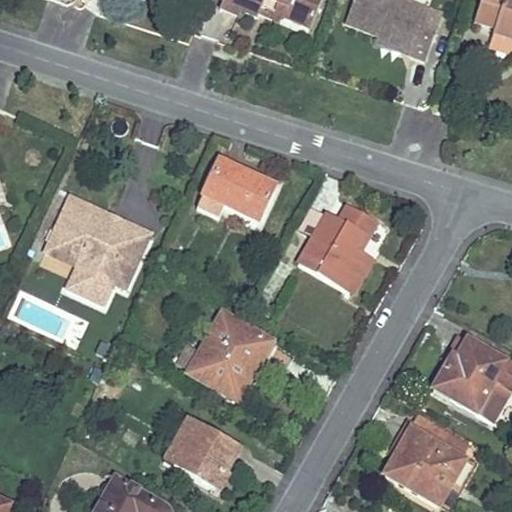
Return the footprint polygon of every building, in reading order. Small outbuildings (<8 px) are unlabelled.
[(223,0),(222,5),(240,13),(256,19),(258,15),(264,1),(270,4),(267,12),(284,20),(309,30),(321,0),(223,0)] [(427,12),(395,0),(354,0),(345,26),(378,39),(410,51),(408,57),(424,64),(437,31),(422,25),(427,12)] [(511,0),(481,0),(473,26),(494,32),(492,38),(511,45),(511,0)] [(270,4),(264,1),(258,15),(275,22),(284,20),(267,12),(270,4)] [(240,13),(222,5),(219,11),(238,19),(240,13)] [(442,18),(427,12),(422,25),(437,31),(442,18)] [(511,52),(511,45),(492,38),(488,50),(508,56),(510,52),(511,52)] [(410,51),(378,39),(375,45),(408,57),(410,51)] [(217,164),(196,211),(218,221),(224,209),(257,224),(273,189),(217,164)] [(66,291),(103,308),(113,286),(125,292),(150,236),(121,223),(116,234),(103,228),(108,217),(69,199),(49,243),(81,258),(76,269),(66,291)] [(360,255),(353,252),(360,242),(365,245),(376,226),(347,210),(339,224),(327,217),(325,220),(314,241),(298,268),(345,295),(366,259),(360,255)] [(314,241),(325,220),(310,212),(298,232),(314,241)] [(121,223),(108,217),(103,228),(116,234),(121,223)] [(360,255),(365,245),(360,242),(353,252),(360,255)] [(49,243),(43,255),(76,269),(81,258),(49,243)] [(181,256),(163,248),(156,262),(174,271),(181,256)] [(351,299),(372,262),(366,259),(345,295),(351,299)] [(261,295),(257,303),(266,307),(270,299),(261,295)] [(257,303),(250,315),(264,323),(271,310),(257,303)] [(271,345),(222,317),(198,359),(190,373),(188,377),(232,402),(255,361),(260,364),(271,345)] [(455,362),(466,344),(457,339),(443,365),(447,367),(451,360),(455,362)] [(447,367),(433,393),(492,426),(511,390),(511,369),(466,344),(455,362),(451,360),(447,367)] [(178,366),(190,373),(198,359),(186,352),(178,366)] [(119,387),(102,378),(89,406),(106,414),(119,387)] [(414,425),(409,433),(460,462),(468,449),(417,419),(414,425)] [(172,471),(196,427),(187,422),(162,465),(172,471)] [(394,460),(409,433),(414,425),(409,422),(389,457),(394,460)] [(239,451),(196,427),(172,471),(214,495),(239,451)] [(394,460),(383,478),(437,509),(463,464),(460,462),(409,433),(394,460)] [(437,509),(441,511),(450,511),(474,471),(463,464),(437,509)] [(165,511),(163,510),(115,482),(97,511),(165,511)]
